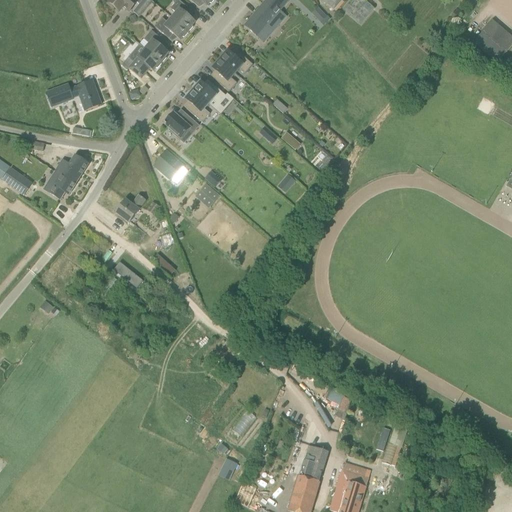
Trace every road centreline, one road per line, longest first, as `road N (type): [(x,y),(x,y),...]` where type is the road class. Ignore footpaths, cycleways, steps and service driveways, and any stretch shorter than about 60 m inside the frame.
road 1 (unclassified): [(0,312),(80,214),(134,124)]
road 2 (track): [(316,511),(333,452),(306,403),(244,350)]
road 3 (unclassified): [(134,124),(84,0)]
